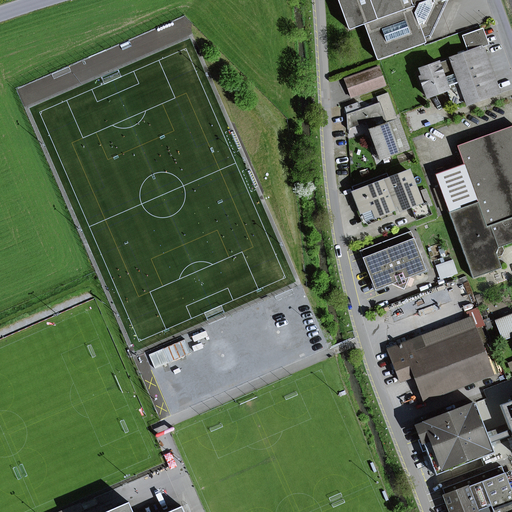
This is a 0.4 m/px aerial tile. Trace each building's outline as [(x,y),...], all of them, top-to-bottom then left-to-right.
[(337,0),(348,28),(349,29),(364,24),(376,59),(377,60),(425,43),(425,42),(424,38),(429,36),(445,0),(444,0),(441,1),(440,0),(337,0)] [(482,47),(486,45),(481,30),(463,36),(468,51),(450,58),(450,60),(438,64),(438,62),(420,69),(422,76),(420,77),(427,97),(438,93),(437,90),(446,87),(447,90),(452,105),(465,100),(467,105),(499,94),(482,47)] [(385,85),(378,67),(345,79),(352,98),(385,85)] [(409,150),(388,93),(376,97),(378,103),(361,109),(347,114),(346,114),(347,129),(366,122),(368,122),(382,159),(409,150)] [(347,114),(361,109),(359,102),(344,107),(347,114)] [(379,160),(382,159),(368,122),(366,122),(379,160)] [(435,174),(472,279),(501,268),(496,256),(499,255),(502,250),(501,247),(511,242),(511,126),(457,146),(463,164),(435,174)] [(398,205),(400,210),(420,202),(409,172),(389,179),(387,173),(353,186),(356,192),(354,193),(353,193),(359,208),(365,223),(394,212),(392,207),(398,205)] [(427,202),(429,206),(432,205),(426,190),(421,192),(426,203),(427,202)] [(429,206),(427,202),(426,203),(412,208),(417,221),(432,215),(429,206)] [(357,209),(363,227),(395,215),(394,212),(365,223),(359,208),(357,209)] [(404,290),(410,277),(426,271),(411,231),(359,251),(375,291),(391,284),(404,290)] [(440,280),(458,274),(453,260),(435,266),(440,280)] [(511,313),(494,321),(502,341),(511,337),(511,313)] [(410,340),(415,352),(476,328),(471,317),(410,340)] [(482,344),(486,342),(480,327),(476,328),(482,344)] [(412,376),(423,402),(494,375),(482,344),(476,328),(415,352),(410,340),(387,349),(399,381),(412,376)] [(191,353),(185,340),(163,349),(169,363),(191,353)] [(434,473),(435,475),(494,453),(475,404),(416,426),(421,439),(426,451),(428,455),(434,473)] [(418,440),(422,452),(426,451),(421,439),(418,440)] [(430,475),(434,473),(428,455),(423,457),(430,475)] [(511,511),(511,493),(504,473),(501,466),(442,489),(444,494),(442,495),(447,511),(511,511)] [(106,511),(133,511),(129,502),(120,506),(106,511)]
